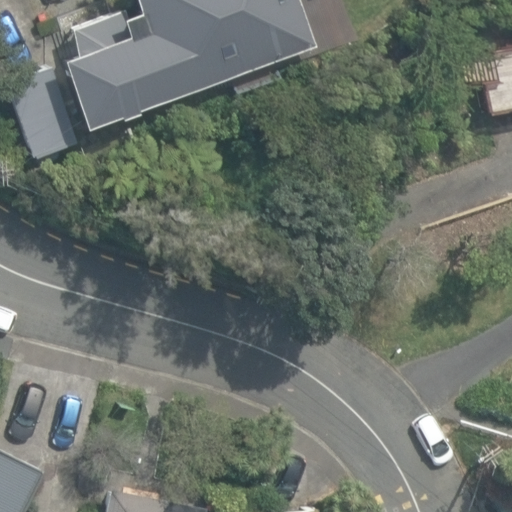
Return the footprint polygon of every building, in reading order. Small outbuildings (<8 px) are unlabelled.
[(120,0),(65,21),(75,48),(46,59),(70,124),(306,37),(292,0),(120,0)] [(511,41),(468,49),(479,111),(511,105),(511,41)] [(0,77),(0,79),(24,153),(69,139),(45,63),(0,77)] [(0,511),(11,511),(34,466),(0,448),(0,511)] [(154,511),(112,503),(110,511),(52,511),(44,510),(43,511),(154,511)]
